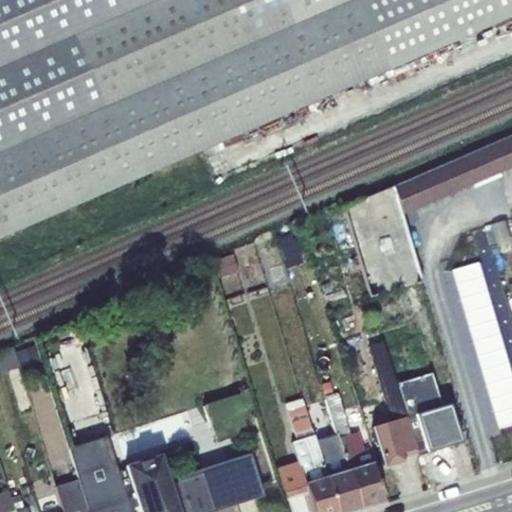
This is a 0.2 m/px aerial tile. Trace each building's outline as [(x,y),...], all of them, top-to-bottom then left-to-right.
[(511,0),(0,0),(0,237),(511,15),(511,0)] [(462,155),(393,184),(402,214),(471,184),(462,155)] [(393,184),(343,207),(369,296),(421,281),(402,214),(393,184)] [(232,254),(213,260),(218,276),(237,271),(232,254)] [(281,262),(268,265),(273,284),(286,280),(281,262)] [(503,294),(488,294),(489,305),(503,305),(503,294)] [(390,423),(405,418),(395,386),(378,332),(369,335),(372,346),(368,347),(390,423)] [(412,413),(421,411),(412,381),(395,386),(405,418),(406,418),(415,449),(416,454),(439,448),(437,442),(422,446),(412,413)] [(304,484),(325,477),(312,429),(311,427),(310,428),(301,399),(284,403),(295,440),(291,442),(297,461),(276,468),(285,499),(307,493),(304,484)] [(421,411),(412,413),(422,446),(437,442),(439,448),(439,449),(462,442),(450,402),(421,411)] [(342,424),(333,426),(347,471),(367,464),(361,443),(375,440),(371,428),(365,430),(360,413),(352,415),(355,432),(346,434),(342,424)] [(390,423),(371,428),(375,440),(382,466),(402,460),(402,458),(400,453),(415,449),(406,418),(405,418),(390,423)] [(312,429),(325,477),(347,471),(333,426),(332,423),(312,429)] [(402,458),(416,454),(415,449),(400,453),(402,458)] [(137,511),(179,511),(170,484),(159,452),(121,465),(137,511)] [(248,454),(210,466),(223,508),(261,496),(248,454)] [(367,464),(347,471),(358,508),(382,501),(371,463),(367,464)] [(170,484),(179,511),(210,511),(223,508),(210,466),(174,477),(176,483),(170,484)] [(345,511),(358,508),(347,471),(325,477),(335,511),(345,511)] [(335,511),(325,477),(304,484),(307,493),(312,511),(335,511)] [(6,490),(0,491),(0,511),(3,511),(12,510),(6,490)] [(61,511),(87,511),(84,501),(83,499),(60,507),(61,511)] [(84,501),(87,511),(97,511),(94,499),(84,501)]
